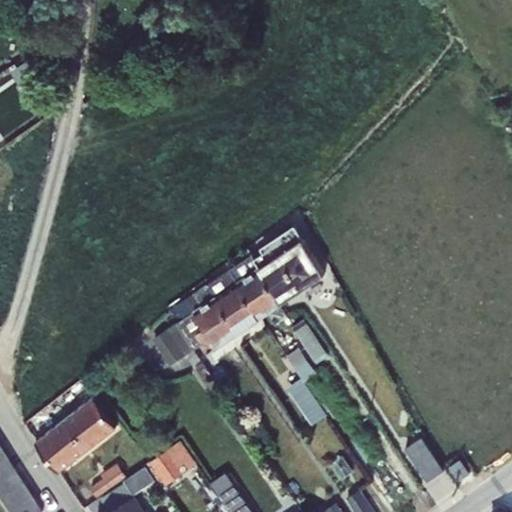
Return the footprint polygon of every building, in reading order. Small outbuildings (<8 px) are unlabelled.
[(31,57),(11,69),(20,83),(39,72),(31,57)] [(265,251),(254,258),(282,301),(324,272),(295,223),(262,246),(265,251)] [(226,262),(230,267),(262,315),(267,311),(275,325),(289,316),(280,302),(282,301),(254,258),(251,253),(237,262),(233,257),(226,262)] [(230,267),(208,282),(241,331),(262,315),(230,267)] [(185,317),(178,322),(195,347),(201,343),(207,352),(216,345),(217,346),(241,331),(208,282),(176,304),(185,317)] [(305,317),(293,325),(317,362),(330,353),(305,317)] [(177,320),(153,337),(170,363),(195,347),(178,322),(177,320)] [(288,353),(306,379),(318,371),(299,345),(288,353)] [(327,413),(303,377),(288,388),(312,424),(327,413)] [(94,394),(36,438),(60,469),(118,424),(94,394)] [(421,432),(404,444),(428,480),(444,469),(421,432)] [(181,438),(150,459),(166,482),(197,460),(181,438)] [(38,511),(43,509),(0,440),(0,491),(14,511),(38,511)] [(343,454),(330,463),(341,479),(353,470),(343,454)] [(461,457),(449,465),(459,479),(470,472),(461,457)] [(127,475),(118,462),(101,475),(103,478),(90,487),(97,496),(127,475)] [(147,465),(125,480),(132,491),(155,476),(147,465)] [(227,470),(212,480),(232,511),(240,511),(251,506),(227,470)] [(125,480),(100,496),(110,511),(135,495),(132,491),(125,480)] [(375,511),(360,488),(347,497),(357,511),(375,511)] [(110,511),(108,511),(147,511),(136,494),(135,495),(110,511)] [(345,511),(338,501),(324,510),(325,511),(345,511)]
